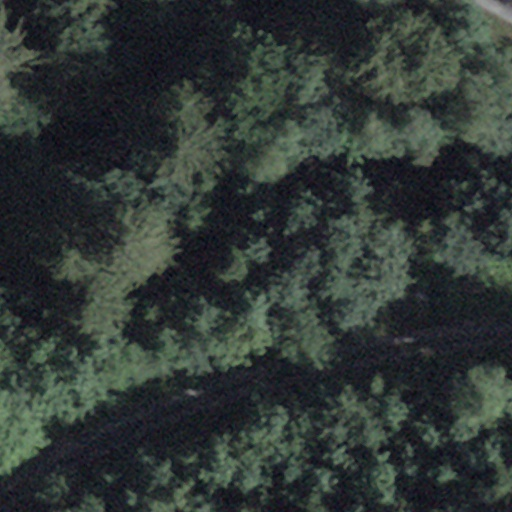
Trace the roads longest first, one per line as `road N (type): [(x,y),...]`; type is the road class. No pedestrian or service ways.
road 1 (track): [(511,337),(295,357),(0,494)]
road 2 (track): [(0,131),(109,94),(291,0)]
